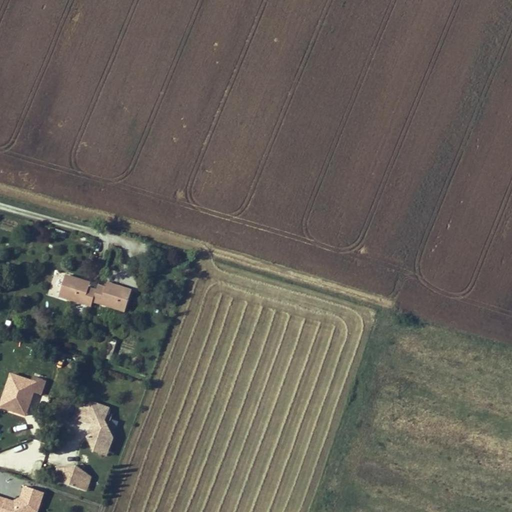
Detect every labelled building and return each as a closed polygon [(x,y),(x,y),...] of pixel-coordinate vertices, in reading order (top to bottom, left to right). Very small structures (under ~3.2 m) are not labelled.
[(96,291),(89,289),(90,284),(81,281),(80,284),(72,281),(73,278),(65,276),(59,296),(91,307),(93,302),(96,291)] [(125,312),(132,292),(122,289),(121,292),(113,289),(114,286),(107,284),(105,288),(98,286),(96,291),(93,302),(125,312)] [(111,360),(117,341),(110,339),(104,358),(111,360)] [(29,399),(31,392),(34,393),(41,395),(46,382),(32,377),(31,381),(11,374),(3,398),(10,400),(7,410),(21,415),(24,405),(30,402),(29,399)] [(0,407),(7,410),(10,400),(3,398),(0,406),(0,407)] [(112,439),(108,428),(111,419),(107,417),(110,409),(91,402),(90,404),(80,401),(74,420),(92,426),(95,427),(92,436),(89,437),(88,438),(94,452),(110,444),(112,439)] [(26,416),(30,402),(24,405),(21,415),(26,416)] [(108,450),(110,444),(94,452),(100,454),(106,456),(108,450)] [(74,476),(77,467),(59,466),(54,481),(86,492),(89,482),(74,476)] [(91,477),(77,467),(74,476),(89,482),(91,477)] [(15,503),(0,498),(0,511),(37,511),(43,493),(26,487),(22,499),(15,503)]
